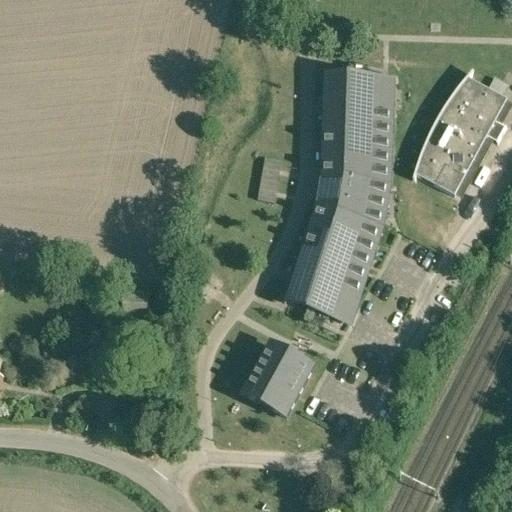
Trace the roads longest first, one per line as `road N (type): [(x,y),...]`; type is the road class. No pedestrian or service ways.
road 1 (residential): [(207,458),(205,356),(221,324),(263,279),(293,225),(306,177),(312,0)]
road 2 (residential): [(511,168),(433,287),(354,440),(316,461),(207,458)]
road 3 (unknown): [(306,177),(420,202),(455,257)]
road 4 (unclassified): [(0,437),(98,452),(156,485)]
